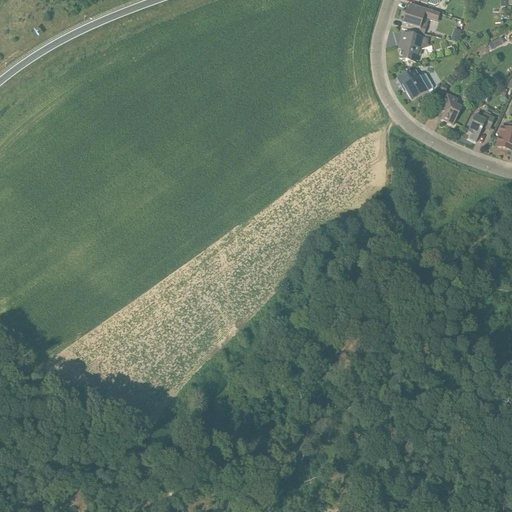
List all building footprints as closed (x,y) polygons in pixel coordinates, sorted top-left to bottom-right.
[(402,24),(420,30),(423,18),(437,22),(440,14),(411,5),(409,11),(407,10),(402,24)] [(399,60),(416,63),(422,39),(403,34),(400,51),(401,51),(399,60)] [(501,37),(491,41),(494,48),(504,45),(501,37)] [(419,98),(427,93),(416,72),(411,75),(409,72),(398,79),(403,88),(404,87),(407,91),(405,92),(410,101),(418,96),(419,98)] [(451,76),(446,82),(452,86),(456,80),(451,76)] [(443,85),(439,92),(444,94),(448,88),(443,85)] [(496,94),(504,97),(507,91),(498,88),(496,94)] [(447,94),(443,102),(438,111),(444,114),(441,120),(453,126),(463,108),(456,105),(458,100),(447,94)] [(483,113),(481,118),(475,116),(467,134),(471,136),(469,140),(476,143),(478,139),(483,128),(489,131),(495,119),(489,116),(491,113),(486,111),(484,114),(483,113)] [(507,129),(501,127),(496,147),(511,151),(511,146),(511,125),(508,124),(507,129)]
